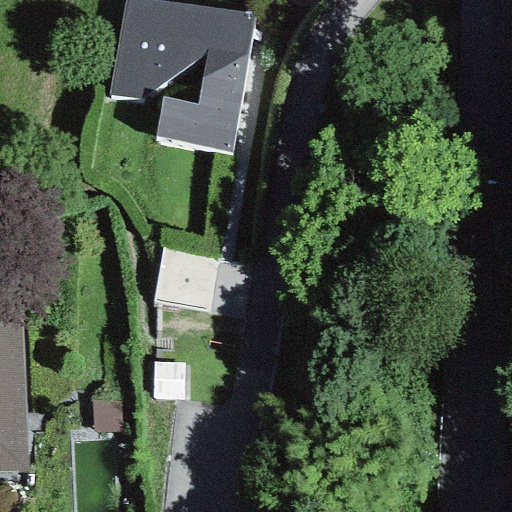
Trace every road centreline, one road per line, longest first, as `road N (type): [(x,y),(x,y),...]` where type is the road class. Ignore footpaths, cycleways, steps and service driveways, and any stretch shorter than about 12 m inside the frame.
road 1 (residential): [(355,0),(320,45),(298,112),(232,511)]
road 2 (tertiary): [(490,0),(464,511)]
